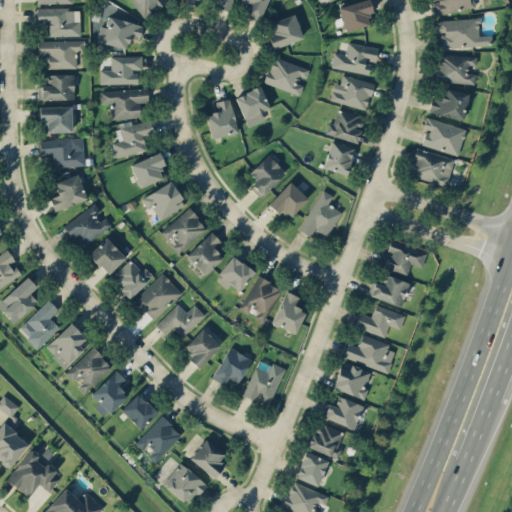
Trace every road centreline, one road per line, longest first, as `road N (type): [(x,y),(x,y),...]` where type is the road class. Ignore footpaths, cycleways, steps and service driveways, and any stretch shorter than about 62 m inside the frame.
road 1 (residential): [(3,0),(6,159),(40,253),(182,400),(270,440)]
road 2 (residential): [(236,511),(252,492),(364,208),(404,54),(394,0)]
road 3 (residential): [(335,277),(286,263),(206,188),(175,117),(174,58)]
road 4 (primary): [(510,258),(412,511)]
road 5 (residential): [(174,58),(159,44),(165,29),(178,25),(236,47),(230,68),(174,58)]
road 6 (residential): [(364,208),(510,258)]
road 7 (residential): [(511,230),(371,183)]
